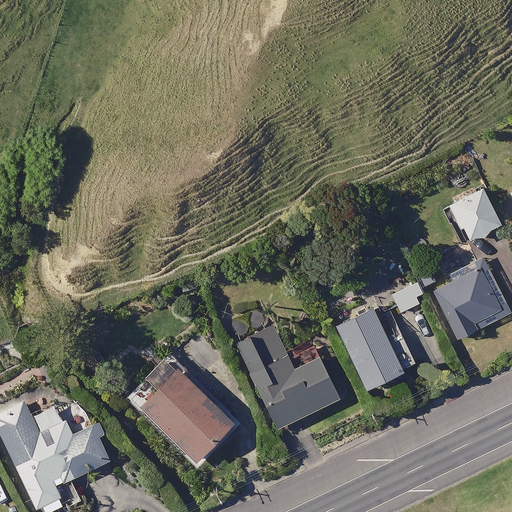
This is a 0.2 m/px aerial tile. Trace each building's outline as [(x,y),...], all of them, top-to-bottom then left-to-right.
[(499,224),(479,187),(447,204),(466,242),(499,224)] [(507,314),(486,268),(434,291),(454,337),(507,314)] [(417,302),(407,283),(386,294),(396,313),(417,302)] [(383,335),(368,301),(331,317),(362,389),(410,369),(394,330),(383,335)] [(291,367),(272,325),(235,343),(264,403),(275,428),(337,398),(316,355),(291,367)] [(238,428),(167,355),(145,377),(154,386),(136,404),(199,467),(238,428)] [(58,402),(30,414),(23,399),(0,408),(0,437),(31,508),(42,504),(45,511),(53,511),(82,499),(72,476),(110,459),(90,414),(67,424),(58,402)]
